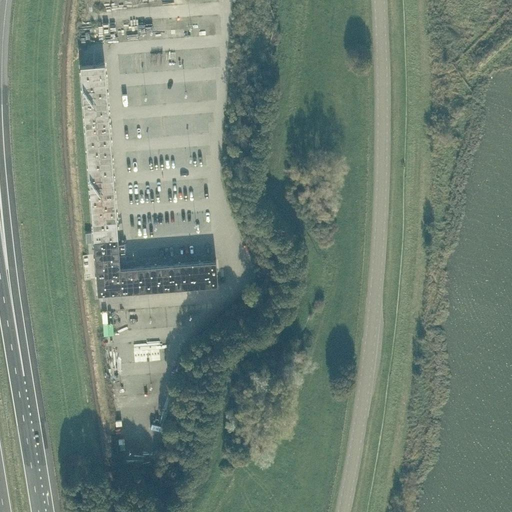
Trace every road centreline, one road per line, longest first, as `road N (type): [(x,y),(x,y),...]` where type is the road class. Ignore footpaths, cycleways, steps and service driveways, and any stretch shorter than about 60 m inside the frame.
road 1 (tertiary): [(343,511),(377,277),(379,0)]
road 2 (motorway): [(37,511),(8,327)]
road 3 (motorway): [(8,327),(0,153)]
